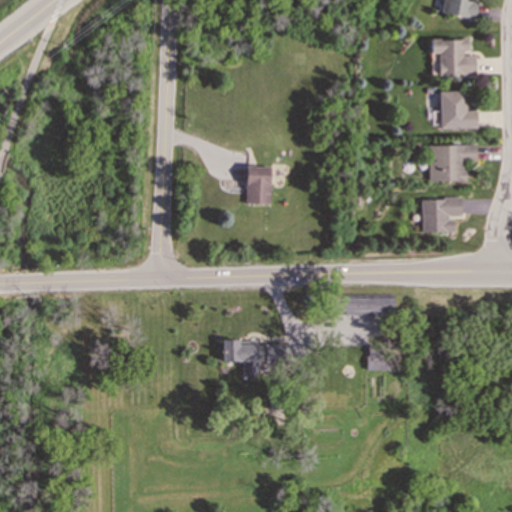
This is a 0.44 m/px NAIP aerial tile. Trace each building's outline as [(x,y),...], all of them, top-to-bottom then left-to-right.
[(472,17),(474,2),(462,0),(439,0),(438,12),(472,17)] [(428,38),(428,52),(436,52),(436,73),(472,74),(472,52),(465,52),(465,39),(428,38)] [(437,91),(437,128),(475,127),(474,110),(463,110),(463,91),(437,91)] [(425,180),(463,180),(463,161),(473,161),(474,144),(426,144),(425,180)] [(243,203),(268,204),(268,165),(244,165),(243,203)] [(458,197),(418,198),(419,232),(451,231),(451,216),(458,216),(458,197)] [(391,314),(391,294),(336,294),(336,314),(391,314)] [(220,360),(240,360),(240,374),(256,374),(256,362),(284,362),(284,344),(254,344),(254,340),(220,339),(220,360)]
